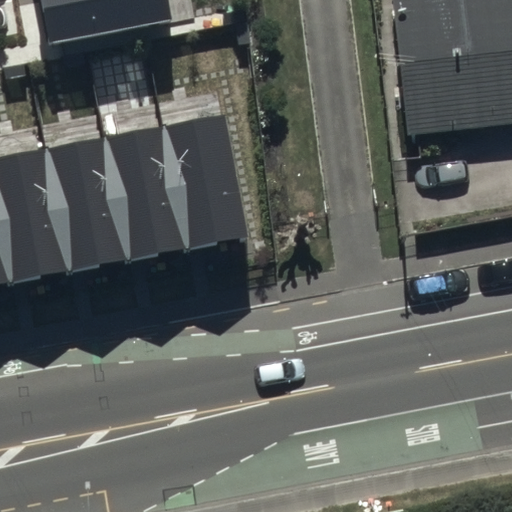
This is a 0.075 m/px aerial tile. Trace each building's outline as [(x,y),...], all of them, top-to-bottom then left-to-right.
[(41,0),(52,52),(170,30),(164,0),(41,0)] [(511,0),(425,0),(392,3),(405,147),(511,136),(511,0)] [(249,267),(222,128),(164,139),(190,278),(249,267)] [(190,278),(164,139),(105,150),(132,289),(190,278)] [(132,289),(105,150),(47,161),(73,300),(132,289)] [(73,300),(47,161),(0,169),(0,232),(15,311),(73,300)] [(0,313),(15,311),(0,232),(0,313)]
